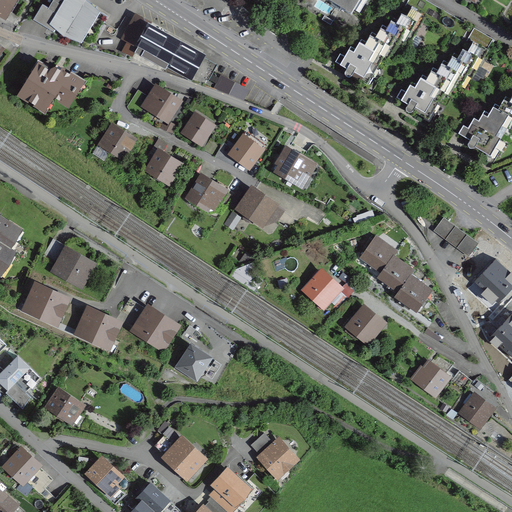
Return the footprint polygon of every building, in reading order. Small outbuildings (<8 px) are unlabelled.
[(0,0),(0,16),(6,20),(17,0),(0,0)] [(33,20),(54,32),(55,29),(64,36),(81,43),(86,35),(93,39),(107,16),(100,11),(86,0),(53,0),(48,8),(42,4),(33,20)] [(328,0),(351,14),(353,11),(354,12),(361,0),(328,0)] [(424,16),(434,22),(442,9),(426,0),(408,0),(405,5),(411,8),(412,6),(426,14),(424,16)] [(347,68),(344,74),(345,75),(347,76),(348,77),(349,77),(350,76),(352,75),(365,82),(369,75),(371,76),(377,66),(376,66),(382,56),(387,59),(392,49),(397,52),(403,42),(408,45),(424,16),(426,14),(412,6),(411,8),(407,16),(402,13),(396,23),(391,20),(387,27),(383,24),(377,34),(372,32),(366,42),(361,39),(355,49),(351,46),(345,56),(340,53),(335,61),(347,68)] [(434,22),(463,38),(470,25),(442,9),(434,22)] [(196,75),(208,81),(217,64),(205,58),(207,55),(170,35),(171,32),(135,12),(121,39),(135,46),(134,47),(158,61),(158,62),(192,81),(196,75)] [(474,28),(466,41),(472,44),(473,42),(487,50),(493,39),(474,28)] [(408,104),(405,110),(406,111),(407,112),(409,112),(410,112),(411,112),(412,111),(413,111),(424,117),(424,118),(429,122),(434,113),(432,112),(438,102),(437,101),(443,92),(448,95),(453,85),(458,88),(464,78),(476,85),(481,77),(483,79),(487,70),(478,65),(487,50),(473,42),(472,44),(468,51),(463,49),(457,59),(452,56),(448,63),(443,60),(438,70),(433,67),(427,77),(422,74),(416,84),(412,82),(406,92),(401,89),(396,97),(408,104)] [(55,66),(50,68),(39,61),(16,96),(28,103),(29,101),(34,104),(33,106),(45,114),(55,98),(58,100),(57,102),(68,108),(86,82),(70,72),(69,73),(65,70),(66,69),(62,66),(60,69),(55,66)] [(221,74),(213,88),(244,100),(250,90),(221,74)] [(183,101),(155,83),(140,106),(168,124),(170,121),(183,101)] [(487,153),(486,154),(491,157),(496,149),(495,148),(501,138),(500,137),(506,128),(510,131),(511,127),(511,96),(511,98),(506,96),(500,106),(496,103),(490,113),(485,110),(479,120),(474,118),(469,127),(464,125),(459,133),(470,140),(467,145),(469,147),(470,148),(471,148),(473,148),(474,148),(475,147),(475,146),(487,153)] [(202,147),(217,125),(195,111),(180,133),(202,147)] [(168,124),(167,125),(161,122),(158,127),(172,134),(177,125),(170,121),(168,124)] [(138,139),(112,122),(97,144),(124,161),(138,139)] [(266,149),(243,133),(227,154),(250,171),(266,149)] [(163,151),(168,144),(159,138),(152,148),(156,151),(144,170),(169,187),(184,164),(163,151)] [(318,164),(305,156),(307,152),(292,143),(290,147),(286,145),(274,164),(277,166),(273,172),(302,190),(318,164)] [(231,194),(228,193),(230,190),(201,172),(184,198),(208,213),(211,209),(216,212),(222,202),(225,203),(231,194)] [(249,223),(252,221),(263,228),(264,226),(277,222),(285,210),(278,205),(279,204),(251,184),(245,194),(238,189),(228,204),(235,209),(234,209),(244,215),(243,218),(245,222),(249,223)] [(241,217),(232,211),(224,224),(233,230),(241,217)] [(24,230),(0,214),(0,278),(0,279),(17,252),(12,248),(24,230)] [(450,222),(444,218),(434,231),(440,235),(450,222)] [(456,226),(450,222),(440,235),(445,240),(456,226)] [(461,230),(456,226),(445,240),(451,244),(461,230)] [(467,235),(461,230),(451,244),(457,248),(467,235)] [(371,265),(387,243),(376,235),(360,258),(371,265)] [(473,239),(467,235),(457,248),(463,252),(473,239)] [(98,264),(53,238),(43,255),(56,262),(50,272),(82,291),(98,264)] [(479,243),(473,239),(463,252),(469,257),(479,243)] [(398,251),(387,243),(371,265),(380,273),(394,254),(395,255),(398,251)] [(481,281),(508,299),(504,306),(511,311),(511,310),(511,254),(500,247),(496,253),(498,254),(481,281)] [(252,261),(254,257),(245,252),(239,262),(243,264),(252,261)] [(394,254),(380,273),(377,278),(387,285),(404,262),(395,255),(394,254)] [(259,267),(253,262),(232,270),(229,276),(253,292),(256,288),(249,283),(259,267)] [(404,262),(387,285),(397,292),(411,274),(412,275),(416,270),(404,262)] [(342,291),(344,288),(321,267),(301,290),(324,311),(331,302),(338,308),(348,297),(342,291)] [(411,274),(397,292),(394,297),(405,305),(421,282),(412,275),(411,274)] [(58,328),(72,298),(34,281),(20,311),(58,328)] [(421,282),(405,305),(416,313),(433,290),(421,282)] [(182,325),(147,303),(129,331),(164,353),(182,325)] [(368,346),(388,323),(364,303),(344,327),(346,329),(344,331),(356,340),(358,338),(368,346)] [(110,352),(123,322),(86,304),(72,335),(110,352)] [(427,328),(424,333),(438,342),(441,338),(427,328)] [(213,358),(190,343),(174,368),(197,383),(205,370),(207,371),(205,375),(212,379),(221,365),(215,360),(210,367),(208,365),(213,358)] [(6,393),(23,409),(30,397),(25,393),(40,377),(17,355),(0,373),(0,383),(8,391),(6,393)] [(436,399),(452,377),(428,359),(423,367),(420,365),(410,379),(436,399)] [(86,405),(58,387),(44,407),(72,426),(86,405)] [(497,408),(474,391),(458,413),(480,430),(497,408)] [(158,429),(162,433),(169,424),(165,421),(158,429)] [(180,436),(169,426),(163,434),(164,435),(155,446),(164,454),(160,457),(187,482),(208,459),(182,434),(180,436)] [(279,436),(272,442),(264,433),(251,445),(259,454),(256,457),(277,480),(300,459),(279,436)] [(26,496),(33,487),(27,483),(41,468),(43,466),(21,445),(1,467),(20,484),(16,489),(26,496)] [(125,477),(102,455),(84,474),(111,499),(121,488),(118,485),(125,477)] [(232,511),(243,502),(245,500),(252,489),(228,466),(210,485),(214,489),(209,495),(210,497),(207,501),(209,502),(219,511),(232,511)] [(33,487),(40,494),(53,480),(41,468),(27,483),(33,487)] [(139,502),(142,499),(156,511),(160,511),(171,501),(151,482),(135,498),(139,502)] [(14,511),(20,505),(8,495),(7,496),(0,489),(0,511),(14,511)] [(156,511),(142,499),(139,502),(130,511),(156,511)] [(219,511),(209,502),(205,506),(203,504),(195,511),(219,511)]
